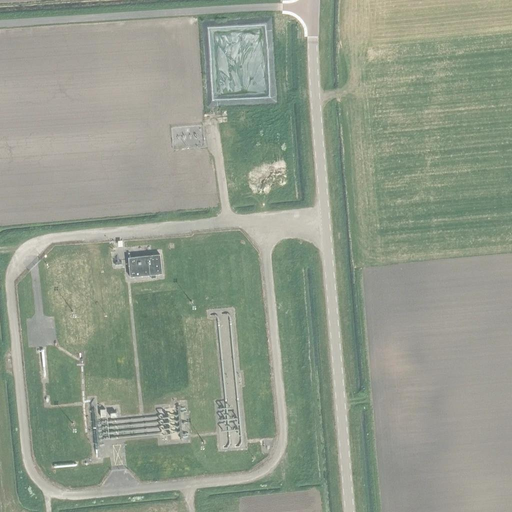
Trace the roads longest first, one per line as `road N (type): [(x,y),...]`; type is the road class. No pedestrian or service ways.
road 1 (tertiary): [(349,511),(313,6)]
road 2 (unclassified): [(313,6),(0,24)]
